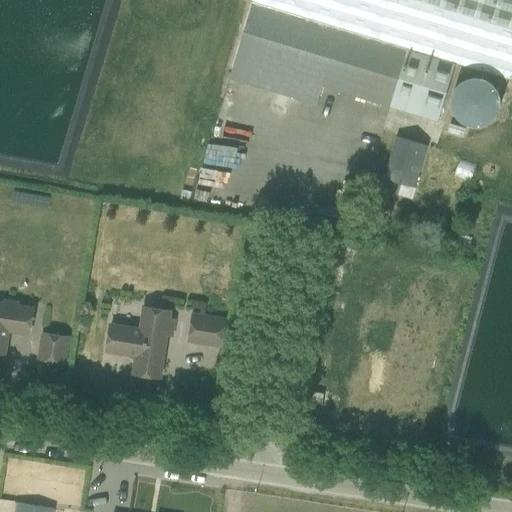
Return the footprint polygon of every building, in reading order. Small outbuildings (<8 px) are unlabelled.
[(511,0),(255,0),(253,7),(458,70),(511,94),(511,0)] [(440,127),(458,70),(253,7),(229,81),(440,127)] [(433,143),(400,133),(384,186),(417,196),(433,143)] [(445,183),(442,192),(463,200),(466,191),(445,183)] [(28,310),(0,305),(0,360),(1,360),(4,338),(22,340),(28,310)] [(98,327),(95,353),(124,358),(123,375),(160,382),(174,318),(132,311),(132,329),(98,327)] [(200,314),(199,346),(231,347),(232,333),(213,332),(214,315),(200,314)] [(48,333),(46,358),(63,359),(64,334),(48,333)]
